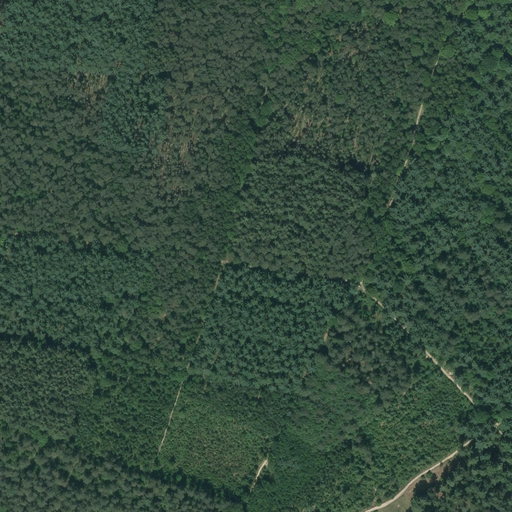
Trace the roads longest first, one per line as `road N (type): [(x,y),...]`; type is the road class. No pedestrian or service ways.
road 1 (track): [(361,285),(220,264),(291,0)]
road 2 (track): [(244,511),(325,335),(361,285)]
